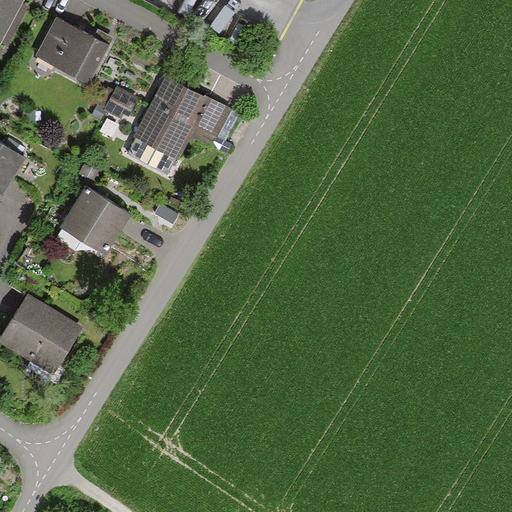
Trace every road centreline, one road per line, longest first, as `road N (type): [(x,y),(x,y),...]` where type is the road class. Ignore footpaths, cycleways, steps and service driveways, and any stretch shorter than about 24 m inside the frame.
road 1 (residential): [(274,92),(47,463)]
road 2 (residential): [(274,92),(104,0)]
